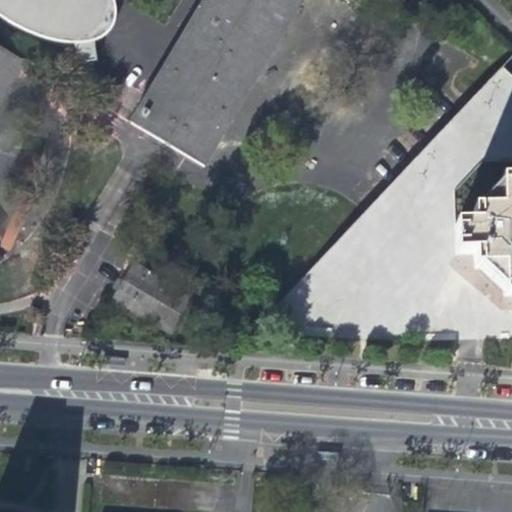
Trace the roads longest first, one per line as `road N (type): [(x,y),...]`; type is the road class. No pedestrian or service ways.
road 1 (tertiary): [(511,412),(0,377)]
road 2 (tertiary): [(0,408),(511,441)]
